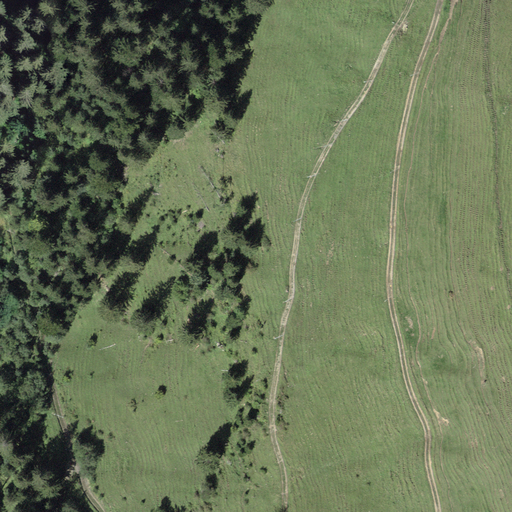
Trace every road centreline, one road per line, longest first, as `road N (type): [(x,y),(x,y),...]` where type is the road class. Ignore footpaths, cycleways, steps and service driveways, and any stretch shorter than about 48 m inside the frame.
road 1 (track): [(407,0),(300,206),(268,413),(282,511)]
road 2 (track): [(437,511),(423,422),(387,290),(403,107),(437,0)]
road 3 (track): [(101,511),(60,419),(0,178)]
